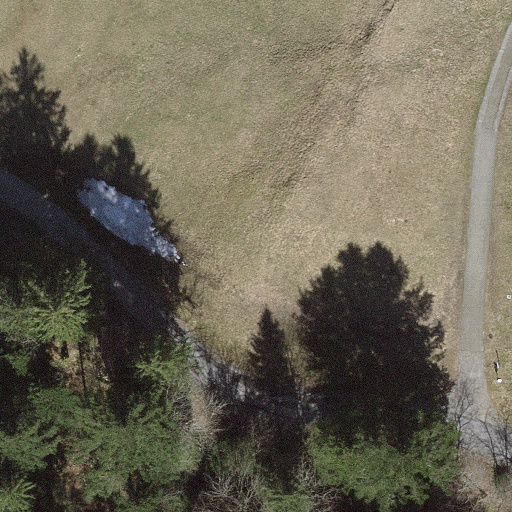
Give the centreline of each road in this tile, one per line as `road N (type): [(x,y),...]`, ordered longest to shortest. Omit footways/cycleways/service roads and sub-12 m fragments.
road 1 (unclassified): [(511,450),(481,436),(279,419),(0,174)]
road 2 (track): [(511,64),(476,363),(481,436)]
